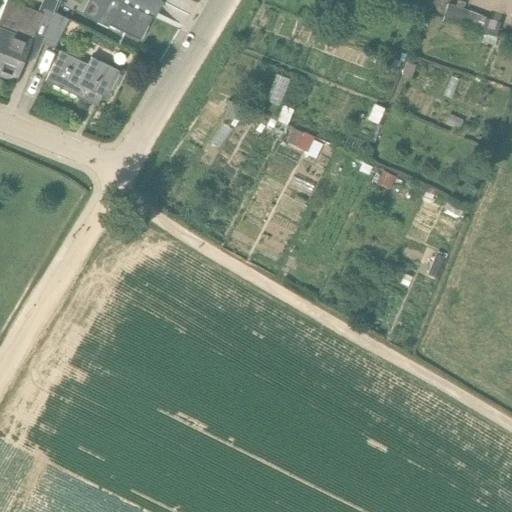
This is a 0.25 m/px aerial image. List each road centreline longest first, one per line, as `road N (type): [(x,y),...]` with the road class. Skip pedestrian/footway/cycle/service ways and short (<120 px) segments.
road 1 (track): [(511,428),(173,230),(127,197),(117,175)]
road 2 (unclassified): [(0,386),(117,175)]
road 3 (residential): [(117,175),(223,0)]
road 4 (residential): [(117,175),(0,122)]
